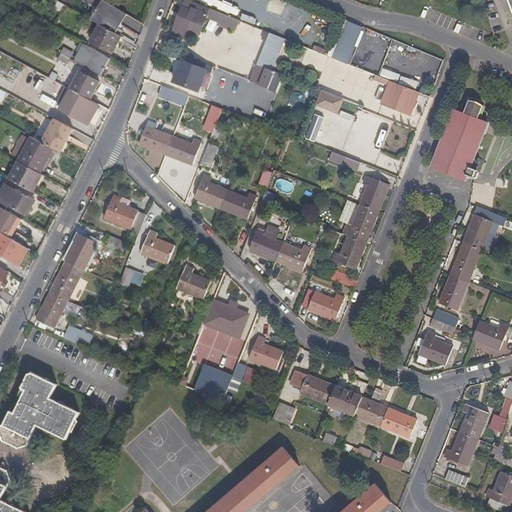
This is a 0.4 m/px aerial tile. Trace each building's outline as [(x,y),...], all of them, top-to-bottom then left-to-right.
[(209,17),(209,16),(183,5),(173,33),(190,40),(197,21),(205,24),(209,17)] [(240,20),(211,9),(209,16),(209,17),(236,28),(240,20)] [(332,58),(349,64),(363,27),(347,21),(332,58)] [(109,53),(113,46),(118,36),(97,24),(88,41),(109,53)] [(244,26),(242,31),(255,36),(257,30),(244,26)] [(267,42),(257,65),(272,71),(285,39),(266,31),(262,40),(267,42)] [(116,48),(121,38),(118,36),(113,46),(116,48)] [(98,74),(107,57),(80,43),(71,59),(98,74)] [(60,46),(57,52),(66,57),(69,51),(60,46)] [(63,62),(66,57),(57,52),(54,57),(63,62)] [(230,54),(225,68),(239,73),(244,59),(230,54)] [(200,90),(207,70),(186,62),(181,74),(178,73),(174,82),(200,91),(200,90)] [(272,71),(257,65),(251,81),(252,83),(269,89),(275,72),(272,71)] [(367,94),(374,74),(349,65),(342,84),(367,94)] [(381,75),(398,82),(401,74),(384,68),(381,75)] [(213,72),(207,70),(200,90),(206,92),(213,72)] [(78,71),(69,88),(88,98),(97,81),(78,71)] [(410,116),(419,93),(391,81),(382,105),(410,116)] [(176,92),(163,87),(159,96),(172,102),(176,92)] [(321,91),(307,140),(345,150),(345,149),(361,153),(363,147),(373,150),(377,135),(386,138),(391,120),(360,112),(359,116),(341,111),(345,98),(321,91)] [(464,113),(454,109),(432,166),(465,180),(464,181),(466,182),(467,177),(473,179),(477,171),(471,169),(489,123),(479,119),(484,106),(479,101),(469,100),(464,113)] [(40,139),(56,148),(59,149),(71,128),(52,118),(40,139)] [(140,145),(167,155),(174,137),(153,128),(154,124),(149,121),(140,145)] [(212,139),(217,125),(208,121),(203,135),(212,139)] [(35,136),(22,160),(42,171),(43,171),(54,152),(56,148),(40,139),(35,136)] [(174,137),(167,155),(194,166),(202,142),(197,140),(195,145),(174,137)] [(210,143),(202,163),(211,167),(219,147),(210,143)] [(43,171),(46,173),(56,154),(54,152),(43,171)] [(363,163),(343,156),(339,165),(359,173),(363,163)] [(30,191),(42,171),(22,160),(17,157),(6,178),(30,191)] [(267,189),(273,174),(265,171),(260,186),(267,189)] [(221,208),(229,189),(211,183),(213,178),(204,175),(196,198),(221,208)] [(369,187),(362,205),(379,212),(389,186),(367,176),(364,185),(369,187)] [(16,187),(6,202),(23,212),(32,197),(16,187)] [(247,197),(229,189),(221,208),(248,219),(257,196),(249,192),(247,197)] [(139,236),(146,218),(137,214),(137,213),(129,209),(131,203),(122,199),(122,200),(114,197),(103,219),(139,236)] [(263,202),(257,216),(265,219),(271,206),(263,202)] [(0,227),(6,231),(16,215),(0,205),(0,227)] [(379,212),(362,205),(354,226),(348,224),(344,234),(350,237),(366,243),(379,212)] [(497,215),(478,208),(475,215),(494,222),(497,215)] [(475,215),(464,242),(483,250),(494,222),(475,215)] [(250,251),(276,261),(283,243),(265,236),(267,231),(260,228),(250,251)] [(0,253),(17,264),(28,247),(24,245),(12,238),(0,230),(0,253)] [(158,234),(151,230),(142,253),(168,264),(175,246),(157,238),(158,234)] [(16,232),(12,238),(24,245),(27,240),(16,232)] [(80,235),(67,262),(85,270),(98,244),(80,235)] [(127,243),(109,236),(105,246),(123,254),(127,243)] [(356,270),(366,243),(350,237),(342,256),(337,254),(334,261),(356,270)] [(483,250),(464,242),(454,269),(451,267),(449,274),(452,275),(470,282),(483,250)] [(283,243),(276,261),(303,272),(312,249),(305,246),(303,251),(283,243)] [(67,262),(51,293),(69,302),(85,270),(67,262)] [(194,268),(187,265),(177,289),(204,300),(211,281),(192,273),(194,268)] [(120,284),(130,288),(136,271),(127,267),(120,284)] [(336,281),(346,285),(349,277),(339,273),(336,281)] [(470,282),(452,275),(440,303),(458,310),(470,282)] [(315,294),(309,292),(301,313),(306,315),(306,317),(332,327),(334,320),(336,321),(344,298),(337,295),(335,301),(316,293),(315,294)] [(69,302),(51,293),(38,320),(56,329),(69,302)] [(230,304),(222,300),(213,324),(240,335),(247,316),(228,308),(230,304)] [(437,309),(434,318),(447,324),(457,327),(461,319),(437,309)] [(191,331),(200,334),(206,318),(198,314),(191,331)] [(447,324),(434,318),(431,325),(445,331),(447,324)] [(490,325),(481,321),(475,335),(473,339),(500,350),(506,337),(510,327),(492,320),(490,325)] [(67,329),(64,339),(83,346),(87,336),(67,329)] [(454,346),(445,342),(447,339),(429,331),(420,354),(447,365),(454,346)] [(267,339),(259,336),(250,359),(277,370),(284,352),(265,345),(267,339)] [(236,369),(239,361),(244,350),(235,347),(228,365),(236,369)] [(236,369),(234,375),(242,379),(248,364),(239,361),(236,369)] [(198,380),(203,365),(194,362),(190,378),(198,380)] [(245,383),(255,385),(258,369),(247,368),(245,383)] [(329,404),(336,386),(299,371),(292,389),(329,404)] [(17,445),(18,448),(27,445),(37,425),(45,429),(46,428),(52,431),(52,432),(66,439),(74,425),(78,421),(76,419),(80,412),(65,405),(64,407),(58,403),(59,402),(50,398),(57,385),(51,382),(50,383),(44,380),(44,378),(33,373),(30,374),(22,388),(27,390),(15,414),(11,412),(4,426),(5,428),(4,431),(0,432),(3,441),(7,440),(17,445)] [(356,415),(363,397),(369,384),(355,378),(349,391),(336,386),(329,404),(356,415)] [(382,426),(390,408),(378,403),(383,391),(377,389),(372,401),(363,397),(356,415),(382,426)] [(291,426),(297,408),(279,402),(273,420),(291,426)] [(468,413),(461,432),(479,440),(490,413),(466,404),(463,411),(468,413)] [(418,420),(390,408),(382,426),(411,438),(418,420)] [(326,432),(323,441),(334,446),(337,437),(326,432)] [(479,440),(461,432),(454,451),(448,448),(445,457),(468,467),(479,440)] [(499,448),(494,460),(504,463),(506,457),(510,448),(501,445),(499,448)] [(245,511),(300,466),(284,447),(206,511),(245,511)] [(358,455),(369,459),(372,451),(361,447),(358,455)] [(387,467),(401,472),(404,464),(390,458),(387,467)] [(24,511),(15,507),(14,508),(8,505),(8,504),(0,499),(10,479),(7,470),(4,472),(0,469),(0,511),(24,511)] [(449,471),(445,479),(465,487),(469,479),(449,471)] [(499,483),(494,481),(488,497),(510,506),(511,500),(511,475),(503,472),(499,483)] [(379,511),(392,502),(376,483),(341,511),(379,511)]
